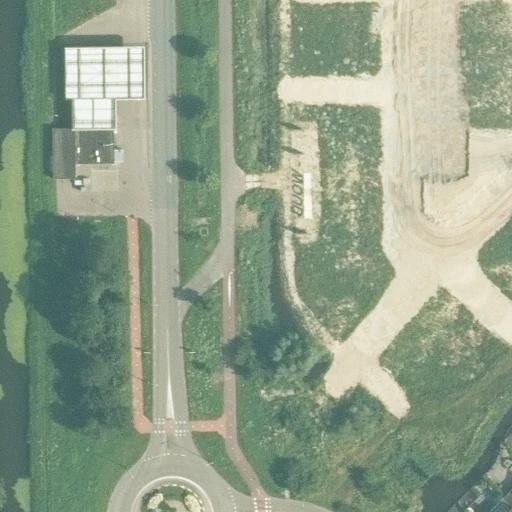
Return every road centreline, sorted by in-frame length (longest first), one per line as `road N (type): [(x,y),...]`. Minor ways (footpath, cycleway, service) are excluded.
road 1 (track): [(44,511),(34,0)]
road 2 (unclassified): [(166,312),(227,255),(224,0)]
road 3 (tertiary): [(166,312),(160,0)]
road 4 (residential): [(511,206),(312,389)]
